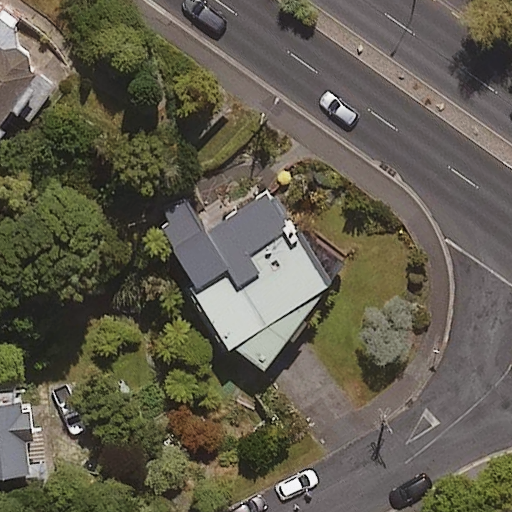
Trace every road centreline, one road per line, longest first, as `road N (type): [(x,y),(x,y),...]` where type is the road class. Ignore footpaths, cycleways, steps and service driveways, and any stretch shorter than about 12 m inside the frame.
road 1 (secondary): [(511,224),(196,0)]
road 2 (residential): [(511,371),(429,449),(320,511)]
road 3 (secondary): [(413,0),(511,68)]
